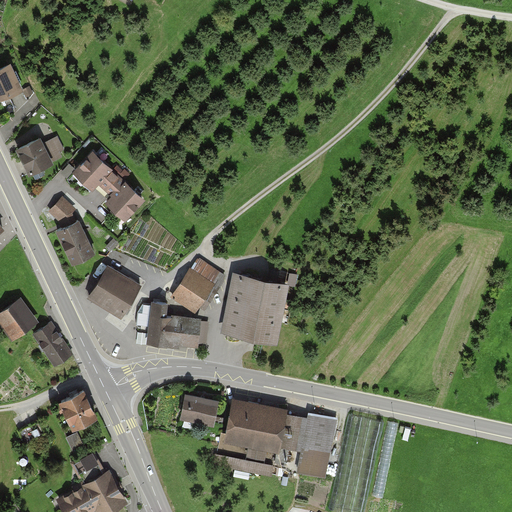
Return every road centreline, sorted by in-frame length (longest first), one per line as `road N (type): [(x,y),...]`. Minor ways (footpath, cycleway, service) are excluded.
road 1 (track): [(118,332),(139,299),(359,119),(455,9)]
road 2 (residential): [(511,431),(205,368),(148,369),(105,391)]
road 3 (secondary): [(105,391),(0,166)]
road 4 (secondary): [(161,509),(105,391)]
